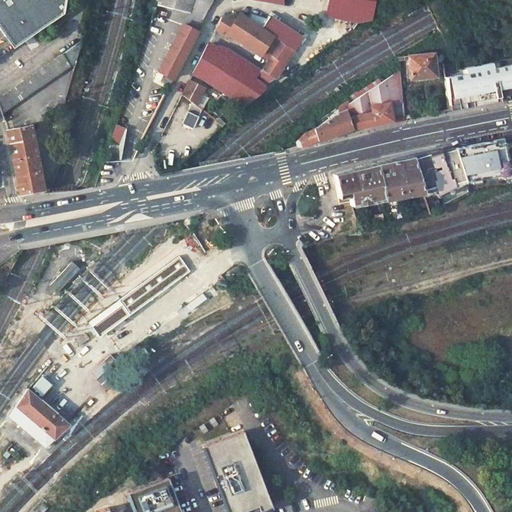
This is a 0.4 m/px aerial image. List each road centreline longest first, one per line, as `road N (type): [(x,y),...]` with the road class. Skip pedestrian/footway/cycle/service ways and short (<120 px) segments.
road 1 (unclassified): [(511,417),(423,407),(360,373),(333,333),(287,217)]
road 2 (secondary): [(511,110),(249,167)]
road 3 (primary): [(0,241),(234,192)]
road 4 (secondary): [(249,167),(17,210)]
road 5 (trunk): [(311,362),(344,417),(451,475),(480,511)]
road 6 (unclassified): [(311,362),(354,402),(400,425),(511,428)]
road 7 (secondary): [(312,168),(511,124)]
road 8 (primary): [(234,192),(246,246),(311,362)]
